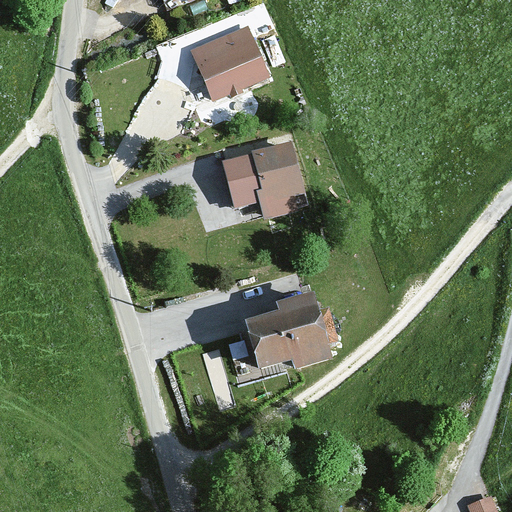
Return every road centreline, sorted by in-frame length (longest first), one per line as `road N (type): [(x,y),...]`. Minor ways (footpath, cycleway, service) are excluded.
road 1 (residential): [(73,0),(66,57),(73,154),(178,511)]
road 2 (track): [(165,466),(243,437),(372,351),(511,198)]
